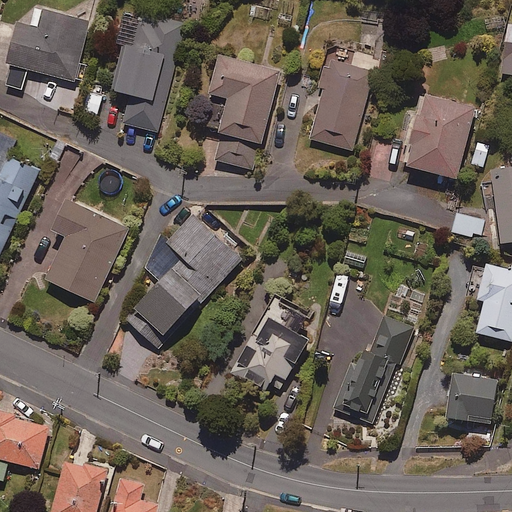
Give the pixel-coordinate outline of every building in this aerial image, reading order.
[(48,9),(44,26),(20,20),(7,65),(75,83),(92,22),(48,9)] [(188,23),(159,16),(157,25),(143,21),(137,45),(126,42),(114,90),(130,94),(123,122),(159,132),(188,23)] [(511,22),(509,22),(500,74),(511,76),(511,22)] [(285,69),(224,54),(214,92),(233,97),(217,160),(254,169),(261,142),(265,145),(285,69)] [(326,87),(312,137),(353,148),(375,72),(333,60),(330,68),(326,66),(320,86),(326,87)] [(312,76),(296,72),(293,89),(308,92),(312,76)] [(480,106),(432,92),(426,116),(421,115),(413,143),(418,144),(412,165),(460,178),(480,106)] [(491,145),(478,141),(472,163),(485,166),(491,145)] [(2,177),(0,176),(0,254),(39,170),(11,157),(2,177)] [(511,166),(493,169),(504,244),(511,242),(511,166)] [(132,228),(72,198),(56,229),(70,237),(50,277),(96,300),(132,228)] [(485,220),(458,213),(453,230),(481,238),(485,220)] [(246,258),(198,214),(171,243),(186,256),(127,319),(160,350),(246,258)] [(511,267),(489,262),(481,297),(490,299),(482,333),(511,339),(511,267)] [(313,312),(282,293),(232,373),(267,395),(280,375),(289,381),(314,340),(301,331),(313,312)] [(417,327),(387,316),(374,352),(368,350),(363,364),(352,360),(334,408),(374,423),(396,365),(402,367),(417,327)] [(502,380),(458,372),(450,417),(494,425),(502,380)] [(0,458),(41,469),(52,427),(18,418),(20,413),(0,407),(0,458)] [(86,467),(67,462),(53,511),(100,511),(113,468),(88,461),(86,467)] [(159,511),(162,505),(144,500),(148,484),(124,478),(114,511),(159,511)]
